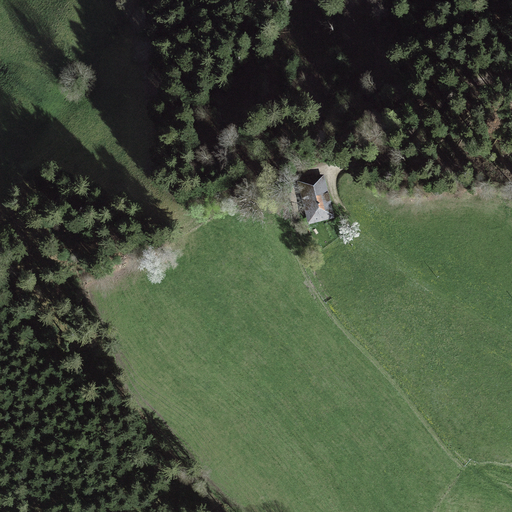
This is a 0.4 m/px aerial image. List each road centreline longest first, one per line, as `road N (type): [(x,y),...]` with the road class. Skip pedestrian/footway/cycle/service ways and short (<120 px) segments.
road 1 (track): [(511,77),(461,85),(389,158),(317,169),(295,192)]
road 2 (track): [(333,168),(340,209),(375,243),(511,330)]
